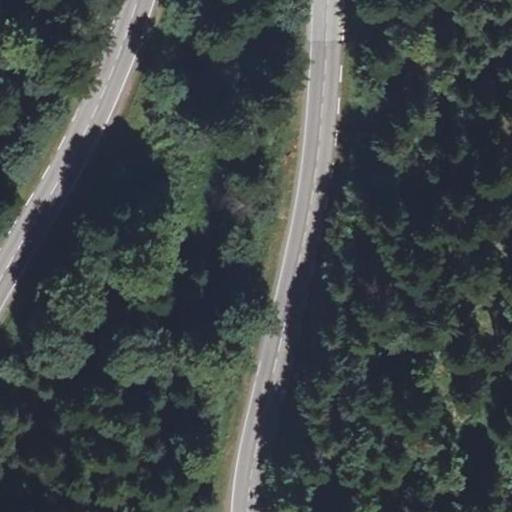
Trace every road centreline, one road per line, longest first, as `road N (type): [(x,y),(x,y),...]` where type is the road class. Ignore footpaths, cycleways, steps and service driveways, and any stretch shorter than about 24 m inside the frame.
road 1 (secondary): [(326,0),(303,239),(250,449),(245,511)]
road 2 (secondary): [(0,284),(119,47),(133,0)]
